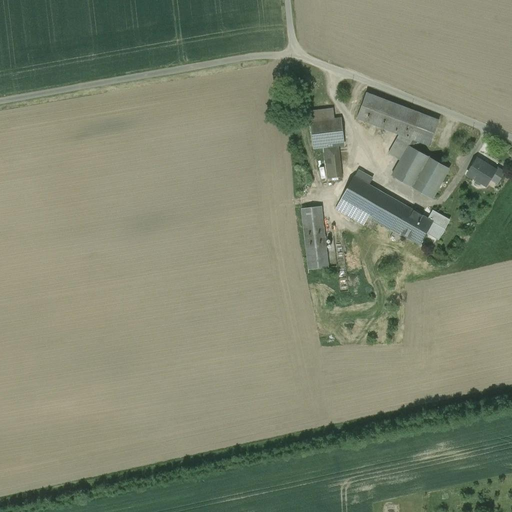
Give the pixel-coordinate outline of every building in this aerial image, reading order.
[(421,114),(367,92),(357,118),(411,139),(421,114)] [(340,120),(311,123),(314,148),(343,145),(340,120)] [(448,169),(409,146),(392,176),(431,199),(448,169)] [(338,147),(323,149),(327,179),(342,177),(338,147)] [(495,171),(477,159),(467,175),(486,186),(490,179),(495,171)] [(497,173),(495,171),(490,179),(497,183),(504,173),(499,170),(497,173)] [(391,199),(354,177),(341,199),(369,216),(401,234),(413,211),(391,198),(391,199)] [(369,216),(341,199),(336,208),(364,224),(369,216)] [(321,207),(301,209),(309,270),(328,268),(321,207)] [(428,220),(413,211),(401,234),(420,245),(427,233),(438,239),(449,221),(433,212),(428,220)]
